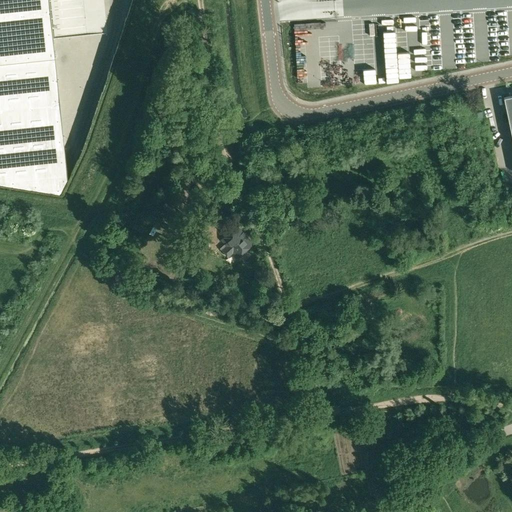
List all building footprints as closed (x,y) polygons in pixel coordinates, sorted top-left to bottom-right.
[(0,0),(0,61),(55,56),(49,0),(0,0)] [(55,56),(0,61),(0,186),(60,196),(67,183),(55,56)] [(511,95),(503,97),(506,113),(511,111),(511,95)] [(171,204),(161,213),(169,221),(172,219),(176,223),(182,229),(192,220),(180,209),(179,210),(171,204)] [(235,251),(239,256),(251,245),(235,227),(221,240),(227,246),(222,250),(228,257),(235,251)] [(203,236),(197,230),(188,237),(198,249),(207,242),(203,236)] [(330,277),(322,255),(321,255),(307,260),(298,263),(303,278),(317,273),(320,281),(325,279),(330,277)]
